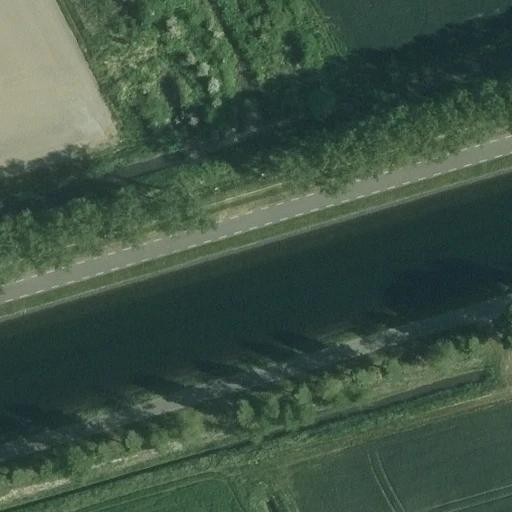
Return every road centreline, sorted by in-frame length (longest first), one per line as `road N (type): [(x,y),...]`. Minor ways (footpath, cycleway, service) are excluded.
road 1 (unclassified): [(0,454),(511,300)]
road 2 (unclassified): [(0,296),(511,146)]
